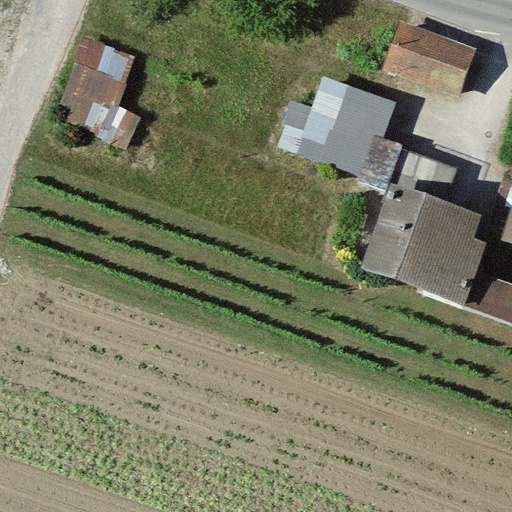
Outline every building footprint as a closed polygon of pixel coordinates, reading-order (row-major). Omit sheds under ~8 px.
[(402,27),(388,64),(457,89),(470,52),(402,27)] [(278,147),(366,179),(393,104),(329,81),(318,112),(294,103),(278,147)] [(511,151),(491,228),(511,235),(511,151)] [(462,178),(404,155),(386,209),(394,212),(374,269),(429,288),(427,296),(465,309),(475,278),(483,252),(466,245),(472,230),(445,219),(462,178)] [(511,291),(475,278),(465,309),(511,328),(511,291)]
